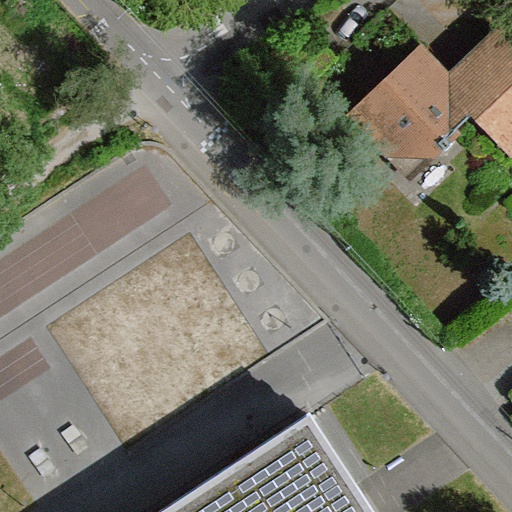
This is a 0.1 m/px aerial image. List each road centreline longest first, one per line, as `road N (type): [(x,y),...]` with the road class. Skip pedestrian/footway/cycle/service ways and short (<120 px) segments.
road 1 (residential): [(163,79),(511,463)]
road 2 (track): [(0,185),(163,79)]
road 3 (residential): [(285,0),(163,79)]
